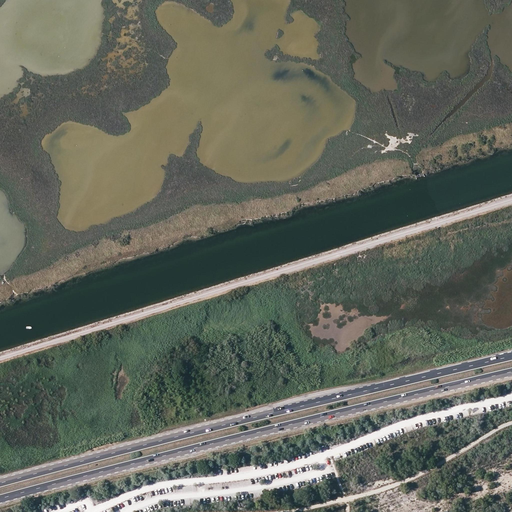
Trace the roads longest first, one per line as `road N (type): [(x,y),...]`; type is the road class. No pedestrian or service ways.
road 1 (track): [(511,201),(0,359)]
road 2 (trunk): [(0,499),(511,371)]
road 3 (trunk): [(511,355),(0,482)]
